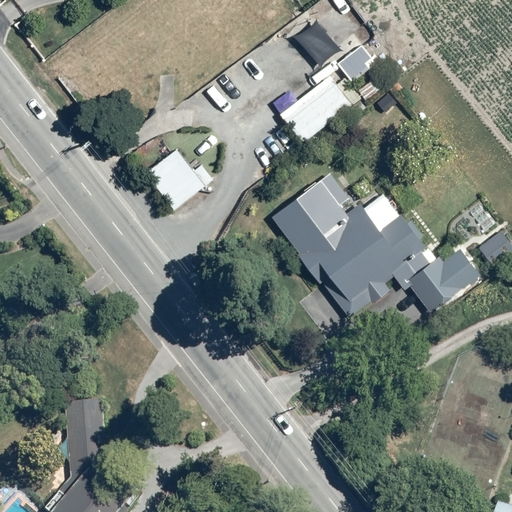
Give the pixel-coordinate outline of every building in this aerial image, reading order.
[(373,63),(358,45),(335,63),(350,81),(373,63)] [(332,74),(281,113),(306,143),(356,105),(332,74)] [(218,173),(190,135),(142,170),(170,208),(218,173)] [(331,173),(276,216),(352,317),(392,289),(387,284),(396,276),(406,290),(411,286),(433,312),(485,276),(463,248),(446,260),(410,210),(383,228),(362,204),(349,214),(342,205),(351,198),(331,173)] [(108,467),(102,400),(69,400),(73,480),(45,511),(46,511),(126,511),(143,495),(108,467)] [(511,511),(511,505),(500,502),(496,511),(511,511)]
